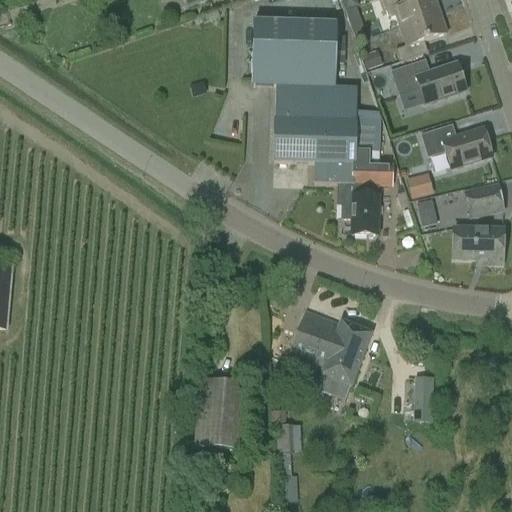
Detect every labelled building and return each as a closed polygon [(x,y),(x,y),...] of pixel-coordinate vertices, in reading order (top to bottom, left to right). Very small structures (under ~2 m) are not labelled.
[(383,0),(378,2),(373,4),(377,17),(386,14),(387,19),(391,20),(395,19),(399,30),(440,17),(434,0),(423,0),(410,5),(408,0),(383,0)] [(357,9),(345,13),(355,44),(367,40),(357,9)] [(446,37),(440,17),(399,30),(405,49),(395,53),(400,65),(427,56),(424,45),(446,37)] [(350,223),(350,239),(377,240),(378,199),(377,199),(378,190),(391,190),(391,167),(378,168),(379,158),(353,157),(354,125),(356,91),(333,91),(334,68),(344,68),(344,41),(334,40),(335,27),(253,25),(252,90),(275,91),(273,167),(314,168),(314,188),(336,189),(336,210),(340,210),(340,223),(350,223)] [(424,110),(466,96),(457,66),(429,76),(425,63),(390,75),(398,99),(418,92),(424,110)] [(452,129),(420,138),(426,161),(444,156),(449,174),(492,161),(484,131),(455,139),(452,129)] [(428,178),(406,183),(411,203),(432,197),(428,178)] [(499,187),(462,195),(468,224),(504,216),(499,187)] [(452,264),(484,265),(484,269),(501,269),(502,233),(453,232),(452,264)] [(0,259),(0,332),(4,333),(11,261),(0,259)] [(306,314),(288,362),(322,375),(320,379),(313,392),(344,404),(349,390),(350,390),(370,337),(340,325),(340,327),(306,314)] [(250,386),(198,382),(193,450),(245,454),(250,386)] [(378,438),(344,425),(336,444),(370,457),(378,438)] [(277,454),(301,454),(301,427),(276,428),(277,454)]
